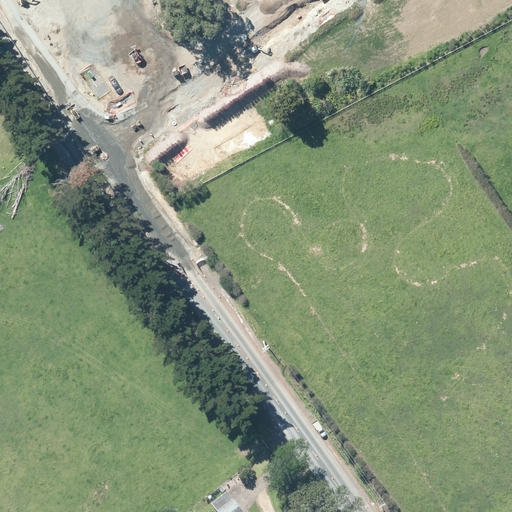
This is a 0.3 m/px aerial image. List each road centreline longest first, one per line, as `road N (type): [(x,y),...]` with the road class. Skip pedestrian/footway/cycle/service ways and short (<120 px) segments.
road 1 (tertiary): [(96,149),(356,511)]
road 2 (residential): [(304,0),(96,149)]
road 3 (tertiary): [(0,7),(96,149)]
